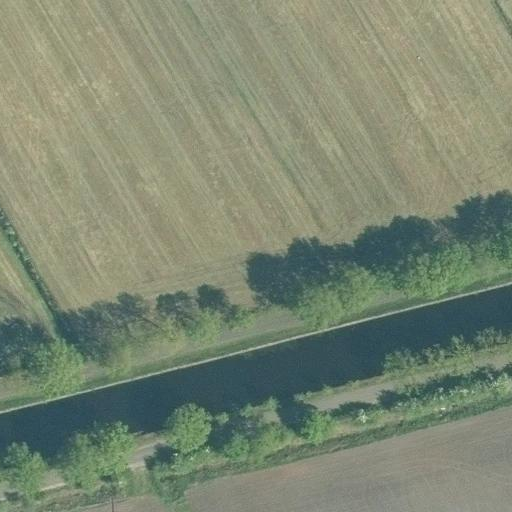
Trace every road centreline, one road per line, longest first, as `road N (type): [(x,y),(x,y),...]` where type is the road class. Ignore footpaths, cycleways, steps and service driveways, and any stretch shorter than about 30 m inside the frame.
road 1 (unclassified): [(0,393),(511,266)]
road 2 (unclassified): [(0,490),(511,363)]
